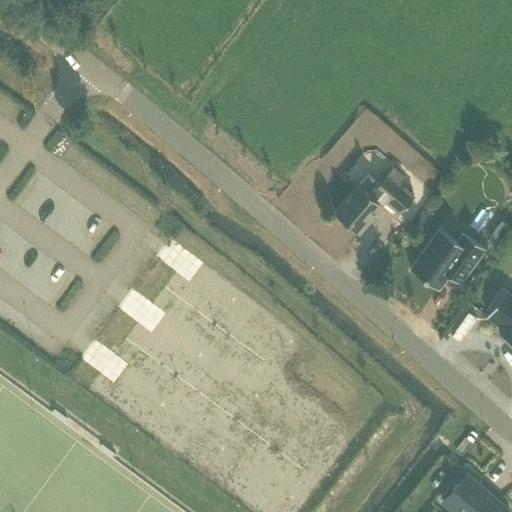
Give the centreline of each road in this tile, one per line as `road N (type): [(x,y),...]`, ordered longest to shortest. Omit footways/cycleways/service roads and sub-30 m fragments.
road 1 (unclassified): [(511,425),(7,0)]
road 2 (track): [(315,511),(152,390),(147,377),(153,349),(252,206)]
